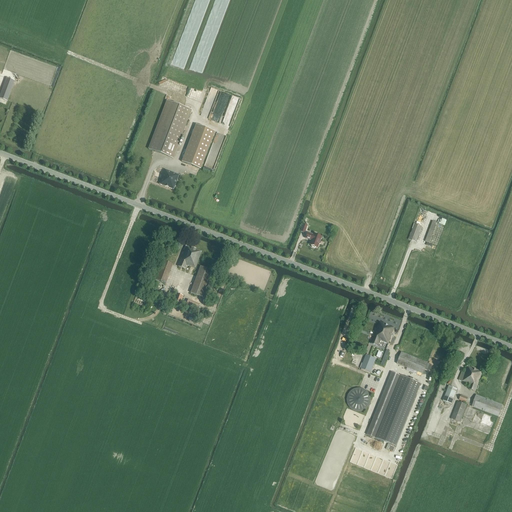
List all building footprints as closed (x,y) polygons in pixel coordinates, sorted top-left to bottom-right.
[(6,79),(7,79),(0,97),(0,98),(7,101),(15,81),(6,78),(6,79)] [(229,126),(240,95),(233,92),(222,123),(229,126)] [(210,93),(202,113),(208,115),(216,95),(210,93)] [(173,159),(191,111),(168,102),(149,150),(173,159)] [(201,169),(215,132),(196,125),(182,162),(201,169)] [(165,170),(160,184),(174,190),(179,176),(165,170)] [(433,221),(425,242),(430,243),(437,223),(433,221)] [(422,227),(415,224),(409,240),(416,243),(422,227)] [(311,245),(311,246),(312,247),(314,248),(315,247),(316,247),(317,248),(319,244),(320,244),(321,242),(320,241),(321,237),(314,234),(313,235),(308,233),(306,238),(311,240),(310,245),(311,245)] [(202,252),(186,246),(178,266),(185,269),(186,265),(191,267),(191,266),(196,268),(202,252)] [(173,265),(164,261),(157,280),(166,283),(173,265)] [(212,271),(201,267),(191,292),(202,297),(212,271)] [(180,303),(183,296),(177,294),(174,301),(180,303)] [(394,328),(380,322),(371,344),(378,346),(380,341),(388,344),(394,328)] [(386,364),(391,348),(387,347),(382,362),(386,364)] [(424,374),(428,363),(402,352),(397,364),(424,374)] [(361,369),(371,373),(376,359),(366,355),(361,369)] [(465,384),(466,384),(470,386),(469,389),(476,391),(483,372),(467,366),(465,373),(462,371),(459,380),(465,383),(465,384)] [(421,384),(392,372),(367,435),(396,447),(421,384)] [(458,390),(448,386),(443,401),(452,405),(458,390)] [(348,398),(348,400),(348,402),(348,404),(349,406),(351,408),(352,409),(354,410),(356,411),(358,411),(360,411),(362,411),(364,410),(366,409),(367,408),(368,406),(369,404),(370,402),(370,400),(370,398),(369,396),(368,394),(367,392),(366,391),(364,390),(362,389),(360,389),(358,389),(356,389),(354,390),(352,391),(351,392),(349,394),(348,396),(348,398)] [(499,416),(503,405),(476,395),(472,406),(499,416)] [(466,403),(468,398),(461,396),(459,400),(461,401),(460,403),(458,402),(452,419),(460,423),(467,405),(463,404),(464,402),(466,403)] [(443,412),(434,409),(428,427),(442,432),(449,412),(451,407),(445,405),(443,412)]
